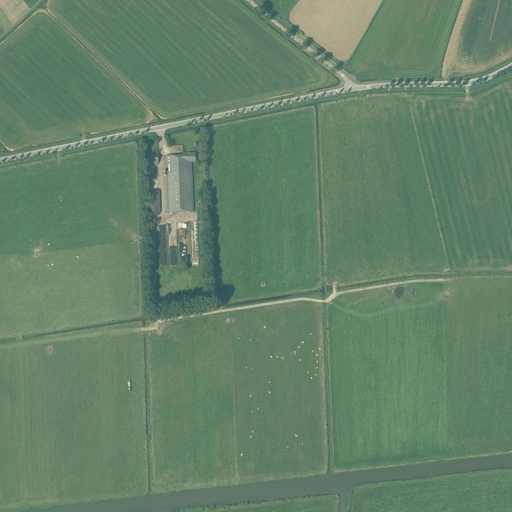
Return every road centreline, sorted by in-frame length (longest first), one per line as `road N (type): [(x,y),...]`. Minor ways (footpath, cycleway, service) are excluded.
road 1 (unclassified): [(0,161),(351,89)]
road 2 (unclassified): [(351,89),(466,83),(511,65)]
road 3 (unclassified): [(351,89),(248,0)]
